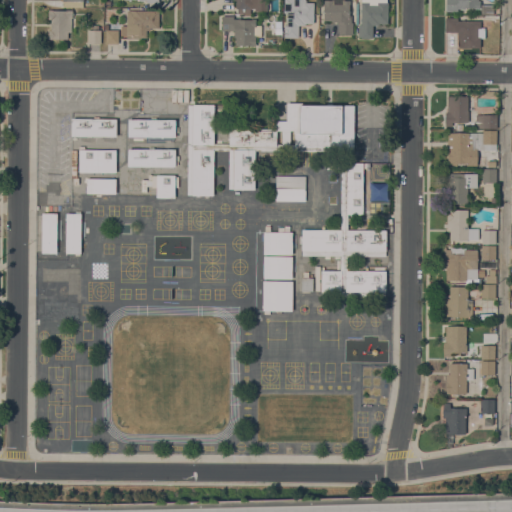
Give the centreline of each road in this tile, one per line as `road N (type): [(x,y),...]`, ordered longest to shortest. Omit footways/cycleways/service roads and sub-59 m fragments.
road 1 (residential): [(0,470),(397,474),(511,455)]
road 2 (tertiary): [(511,72),(0,67)]
road 3 (residential): [(397,474),(411,380),(412,0)]
road 4 (residential): [(14,473),(17,0)]
road 5 (motorway): [(511,506),(332,511)]
